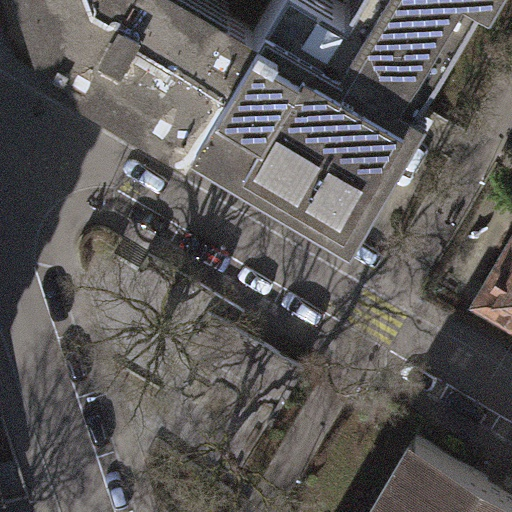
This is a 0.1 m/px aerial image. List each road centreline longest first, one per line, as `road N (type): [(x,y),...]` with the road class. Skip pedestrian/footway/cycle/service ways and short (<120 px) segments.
road 1 (residential): [(511,400),(0,96)]
road 2 (residential): [(89,511),(0,222)]
